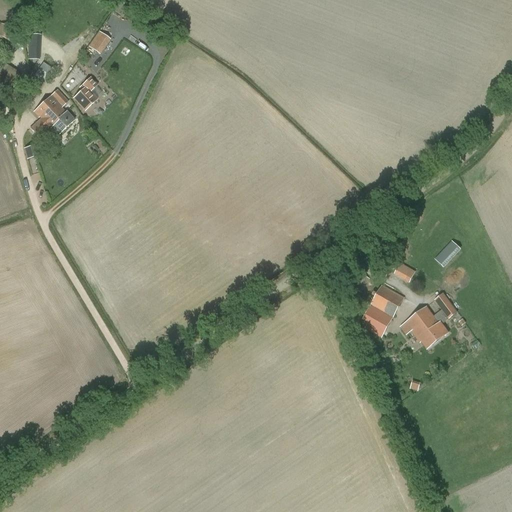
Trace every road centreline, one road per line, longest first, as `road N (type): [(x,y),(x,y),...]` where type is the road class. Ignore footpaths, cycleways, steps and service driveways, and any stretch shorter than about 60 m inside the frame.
road 1 (tertiary): [(0,484),(448,171),(479,144),(511,88)]
road 2 (unknown): [(130,393),(28,179),(21,122),(55,78)]
road 3 (unknown): [(318,261),(435,511)]
